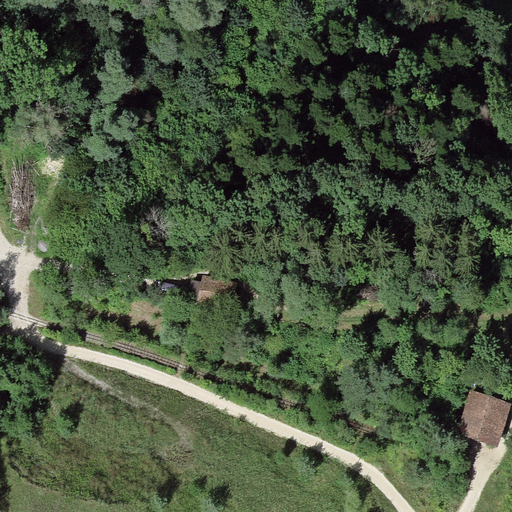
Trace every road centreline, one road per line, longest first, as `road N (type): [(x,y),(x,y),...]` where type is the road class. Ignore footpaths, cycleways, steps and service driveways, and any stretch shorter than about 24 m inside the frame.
road 1 (track): [(25,335),(186,387),(373,472),(406,511)]
road 2 (track): [(7,267),(41,263),(151,286),(179,280)]
